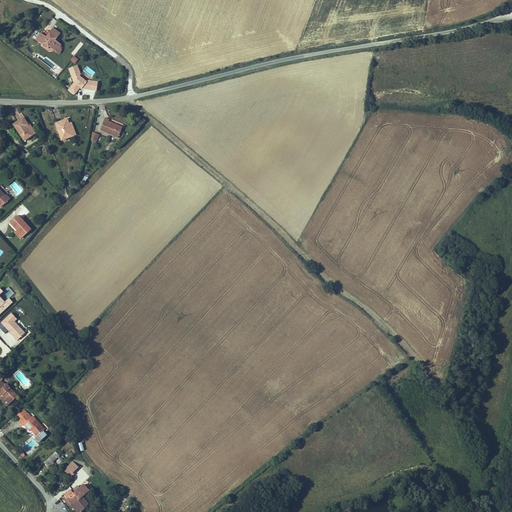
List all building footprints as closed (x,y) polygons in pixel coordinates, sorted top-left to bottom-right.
[(47,38),(41,34),(36,40),(42,45),(48,49),(51,49),(54,51),(58,53),(60,49),(61,45),(55,42),(54,41),(55,39),(57,40),(61,35),(53,29),(47,38)] [(77,65),(68,69),(74,83),(68,90),(74,95),(79,89),(96,91),(98,82),(88,80),(81,74),(77,65)] [(56,79),(61,70),(58,68),(53,77),(56,79)] [(100,131),(118,138),(123,128),(109,123),(109,120),(105,118),(100,131)] [(24,119),(13,126),(24,143),(37,134),(31,127),(30,128),(24,119)] [(68,120),(55,125),(61,143),(77,138),(72,124),(70,125),(68,120)] [(99,135),(93,132),(90,138),(97,141),(99,135)] [(0,207),(1,208),(11,200),(7,195),(5,197),(0,190),(0,207)] [(32,231),(19,217),(10,225),(16,232),(14,234),(20,241),(32,231)] [(15,293),(9,287),(3,292),(0,289),(0,315),(13,303),(10,298),(15,293)] [(17,319),(11,313),(1,323),(17,341),(26,333),(15,321),(17,319)] [(18,397),(7,386),(2,383),(0,382),(0,401),(7,408),(18,397)] [(17,417),(21,421),(28,413),(24,409),(17,417)] [(29,413),(28,413),(21,421),(20,421),(24,426),(26,425),(32,432),(33,430),(34,431),(41,423),(34,416),(33,417),(29,413)] [(43,425),(41,423),(34,431),(39,436),(36,439),(40,444),(49,435),(44,431),(47,428),(43,425)] [(51,466),(56,462),(55,460),(59,457),(57,455),(59,452),(58,451),(46,461),(51,466)] [(79,467),(73,461),(64,470),(71,477),(74,474),(73,473),(79,467)] [(87,484),(81,489),(86,495),(90,492),(92,489),(87,484)] [(67,494),(73,501),(79,497),(82,500),(86,495),(81,489),(79,490),(78,489),(76,491),(75,490),(73,488),(67,494)] [(90,492),(86,495),(93,502),(97,499),(90,492)] [(67,494),(64,497),(70,504),(71,502),(73,501),(67,494)] [(93,502),(86,495),(82,500),(79,497),(73,501),(71,502),(79,511),(88,504),(89,505),(93,502)]
